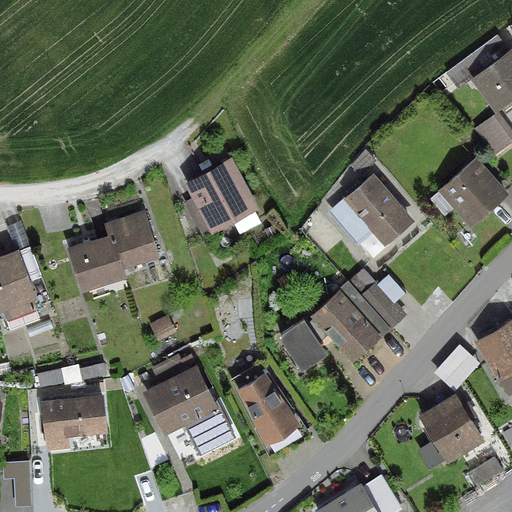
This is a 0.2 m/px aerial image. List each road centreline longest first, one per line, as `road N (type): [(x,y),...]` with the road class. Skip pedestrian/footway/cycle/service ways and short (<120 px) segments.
road 1 (residential): [(260,511),(361,419),(511,251)]
road 2 (residential): [(0,192),(99,177),(193,126)]
